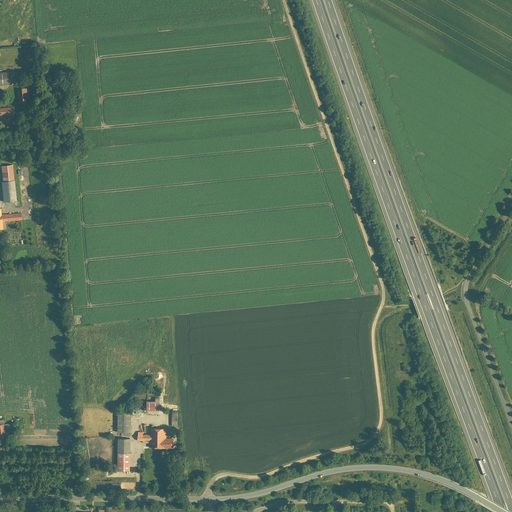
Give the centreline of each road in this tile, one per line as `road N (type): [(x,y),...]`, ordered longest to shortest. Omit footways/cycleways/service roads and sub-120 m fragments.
road 1 (track): [(207,499),(218,475),(265,476),(361,445),(382,420),(372,334),(379,278),(284,0)]
road 2 (motorway): [(316,0),(501,511)]
road 3 (motorway): [(511,508),(328,0)]
road 4 (residential): [(472,494),(434,477),(364,467),(229,498),(0,500)]
road 5 (unclassified): [(511,426),(464,296),(511,204)]
